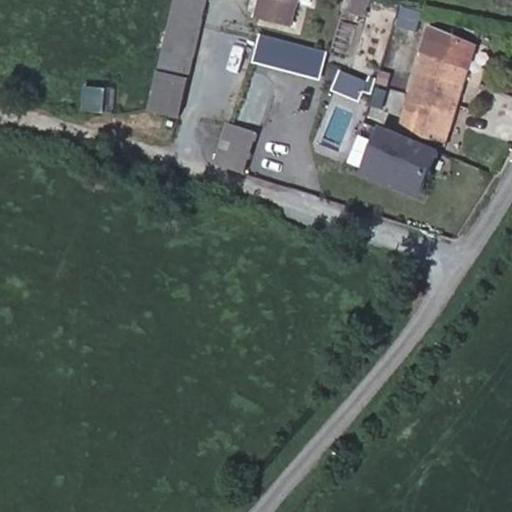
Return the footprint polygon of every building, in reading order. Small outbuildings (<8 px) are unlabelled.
[(170,0),(158,61),(181,65),(185,44),(192,45),(200,0),(170,0)] [(248,0),(247,6),(261,10),(263,0),(248,0)] [(263,0),(261,10),(281,15),(284,0),(263,0)] [(334,0),(334,4),(357,9),(359,0),(334,0)] [(450,0),(482,11),(486,0),(450,0)] [(471,44),(421,26),(395,101),(447,117),(471,44)] [(150,98),(180,106),(192,45),(185,44),(181,65),(158,61),(150,98)] [(104,110),(106,85),(85,83),(83,109),(104,110)] [(386,129),(442,147),(452,119),(447,117),(395,101),(386,129)] [(261,118),(232,108),(218,151),(245,160),(261,118)] [(388,183),(421,194),(433,159),(377,140),(367,168),(391,176),(388,183)]
